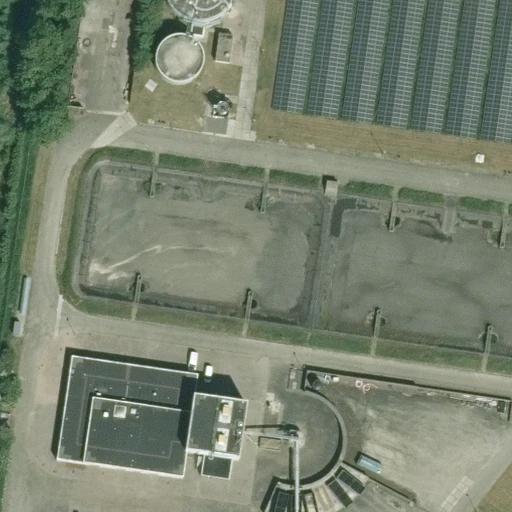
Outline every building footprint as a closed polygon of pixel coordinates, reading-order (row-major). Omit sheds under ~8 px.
[(171,10),(179,18),(189,23),(201,24),(212,21),(222,15),(229,5),(230,0),(165,0),(166,1),(171,10)] [(218,35),(214,63),(227,65),(231,38),(218,35)] [(161,79),(169,85),(178,86),(186,85),(193,80),(199,74),(201,65),(200,57),(196,49),(189,43),(181,40),(172,40),(164,44),(157,52),(155,61),(156,71),(161,79)] [(237,462),(245,405),(194,398),(197,376),(71,358),(55,462),(182,480),(186,453),(196,455),(196,456),(237,462)] [(0,427),(7,429),(9,415),(0,413),(0,427)]
